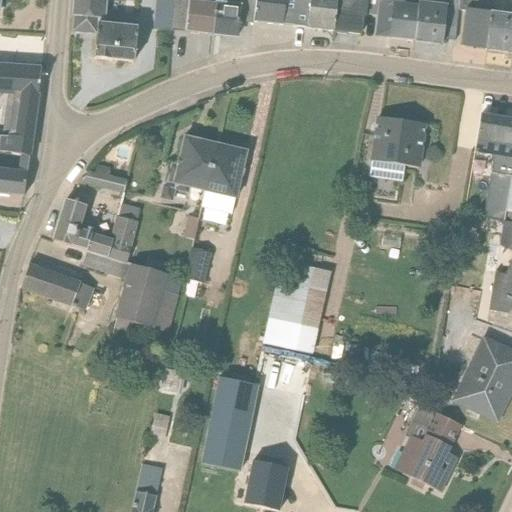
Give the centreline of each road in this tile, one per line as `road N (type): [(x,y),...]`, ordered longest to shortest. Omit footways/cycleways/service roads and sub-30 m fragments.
road 1 (residential): [(71,143),(163,95),(258,66),(322,61),(511,84)]
road 2 (residential): [(0,337),(15,262),(71,143)]
road 3 (residential): [(71,143),(52,105),(61,0)]
